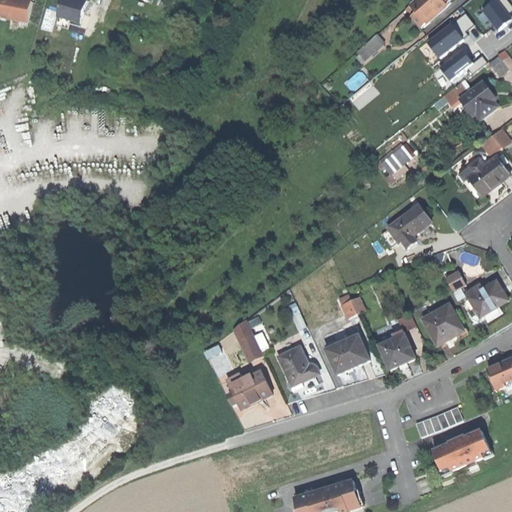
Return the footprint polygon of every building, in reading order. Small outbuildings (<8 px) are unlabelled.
[(0,0),(0,17),(30,23),(33,3),(16,0),(0,0)] [(76,0),(76,1),(71,0),(64,0),(59,17),(71,21),(82,24),(85,13),(88,1),(83,0),(76,0)] [(415,0),(412,4),(417,10),(416,11),(418,13),(420,11),(427,19),(434,12),(436,15),(441,11),(437,6),(441,2),(442,3),(445,0),(415,0)] [(501,0),(486,11),(501,31),(511,22),(511,15),(511,14),(501,0)] [(511,1),(511,0),(500,0),(501,0),(511,14),(511,13),(511,1)] [(443,5),(442,3),(441,2),(437,6),(441,11),(445,7),(443,5)] [(419,25),(427,19),(420,11),(418,13),(416,11),(411,15),(419,25)] [(471,15),(460,23),(467,33),(478,25),(471,15)] [(69,29),(71,21),(59,17),(57,26),(69,29)] [(431,43),(441,57),(470,37),(467,33),(460,23),(431,43)] [(357,53),(366,63),(389,44),(380,34),(357,53)] [(467,50),(443,69),(453,82),(470,68),(478,62),(467,50)] [(478,62),(470,68),(475,74),(490,62),(485,56),(478,62)] [(490,65),(500,78),(509,71),(500,58),(490,65)] [(484,83),(462,99),(475,117),(478,115),(482,120),(490,114),(499,108),(495,102),(497,100),(484,83)] [(502,130),(494,136),(502,147),(503,148),(511,142),(502,130)] [(494,136),(488,141),(493,148),(496,152),(502,147),(494,136)] [(482,145),(487,152),(493,148),(488,141),(482,145)] [(382,164),(391,175),(412,159),(403,148),(382,164)] [(490,156),(496,152),(493,148),(487,152),(490,156)] [(469,180),(482,198),(492,190),(491,188),(498,183),(500,185),(511,177),(498,159),(487,167),(485,164),(483,166),(480,162),(471,168),(474,173),(478,170),(480,173),(469,180)] [(421,208),(388,230),(398,245),(402,243),(407,250),(417,243),(413,237),(421,232),(432,224),(421,208)] [(447,280),(454,293),(466,286),(459,273),(447,280)] [(470,300),(481,319),(485,317),(499,308),(509,302),(503,292),(498,283),(484,291),(470,300)] [(467,295),(470,300),(484,291),(482,286),(467,295)] [(356,294),(349,297),(352,302),(358,299),(356,294)] [(341,300),(349,320),(358,316),(352,302),(349,297),(341,300)] [(358,299),(352,302),(358,316),(365,313),(358,299)] [(424,321),(438,347),(451,340),(464,333),(450,307),(424,321)] [(503,314),(499,308),(485,317),(489,323),(503,314)] [(401,322),(406,334),(418,328),(412,314),(392,323),(393,326),(401,322)] [(300,331),(306,328),(300,315),(294,318),(300,331)] [(240,336),(242,340),(254,334),(252,331),(240,336)] [(242,340),(251,360),(263,355),(254,334),(242,340)] [(382,348),(393,372),(401,369),(402,370),(405,368),(409,366),(409,365),(418,361),(406,334),(396,338),(398,341),(382,348)] [(325,348),(338,376),(354,369),(370,362),(359,338),(339,347),(337,342),(325,348)] [(290,379),(293,387),(315,377),(320,375),(319,372),(314,369),(310,369),(300,348),(280,358),(290,379)] [(492,370),(500,390),(511,384),(511,359),(504,363),(505,365),(492,370)] [(229,381),(243,410),(258,403),(273,396),(262,373),(254,377),(253,376),(244,380),(241,375),(229,381)] [(317,381),(315,377),(293,387),(290,379),(286,381),(292,393),(307,386),(317,381)] [(459,408),(438,416),(443,430),(465,422),(459,408)] [(417,424),(422,438),(443,430),(438,416),(417,424)] [(461,441),(435,452),(445,477),(454,473),(453,472),(469,465),(470,467),(476,464),(475,461),(484,457),(485,460),(494,457),(483,432),(461,441)] [(318,493),(300,498),(304,511),(351,511),(360,509),(352,483),(335,488),(335,489),(326,492),(318,494),(318,493)]
